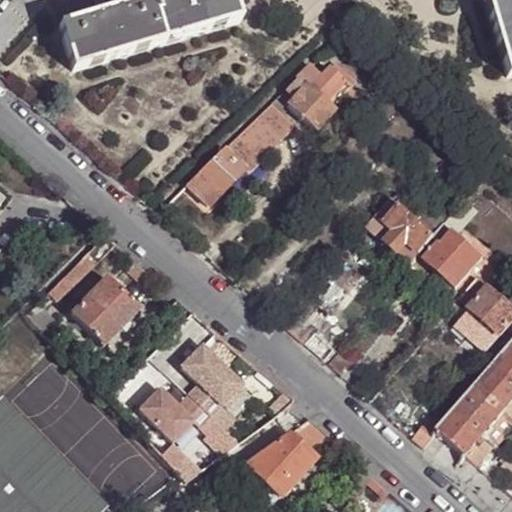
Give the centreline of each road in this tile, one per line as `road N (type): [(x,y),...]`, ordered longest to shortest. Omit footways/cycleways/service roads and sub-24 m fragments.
road 1 (residential): [(0,104),(455,511)]
road 2 (unknown): [(321,391),(163,511)]
